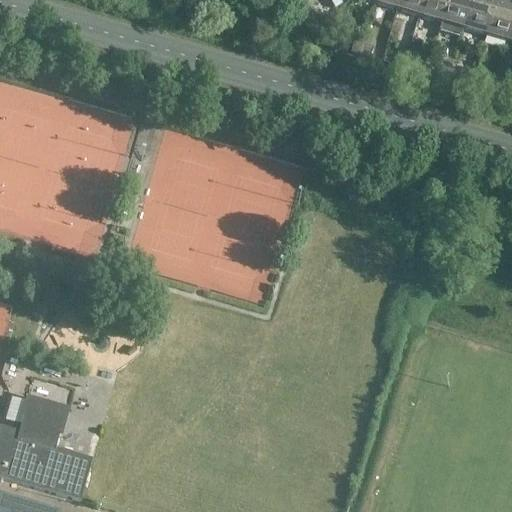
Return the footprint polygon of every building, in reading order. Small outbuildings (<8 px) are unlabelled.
[(306,7),(302,0),(298,0),(292,4),(296,12),(306,7)] [(399,0),(375,0),(374,6),(396,12),(399,0)] [(422,0),(399,0),(396,12),(418,18),(422,0)] [(422,0),(418,18),(440,25),(447,0),(422,0)] [(447,0),(440,25),(437,33),(460,39),(462,31),(463,26),(470,0),(447,0)] [(470,0),(463,26),(462,31),(484,37),(493,4),(494,4),(494,0),(470,0)] [(511,20),(511,9),(494,4),(493,4),(484,37),(505,44),(511,20)] [(308,13),(299,18),(313,43),(320,34),(308,13)] [(353,44),(349,55),(359,58),(362,47),(353,44)] [(372,50),(362,47),(359,58),(368,60),(372,50)] [(396,57),(393,67),(403,70),(406,60),(396,57)] [(415,62),(406,60),(403,70),(412,73),(415,62)] [(440,70),(437,80),(447,83),(450,72),(440,70)] [(459,75),(450,72),(447,83),(456,86),(459,75)] [(472,80),(469,89),(475,90),(478,82),(472,80)] [(484,82),(481,93),(490,95),(493,85),(484,82)] [(503,88),(493,85),(490,95),(500,98),(503,88)] [(65,413),(27,402),(17,439),(0,434),(0,480),(0,481),(79,503),(91,461),(54,450),(65,413)] [(51,511),(0,497),(0,511),(51,511)]
